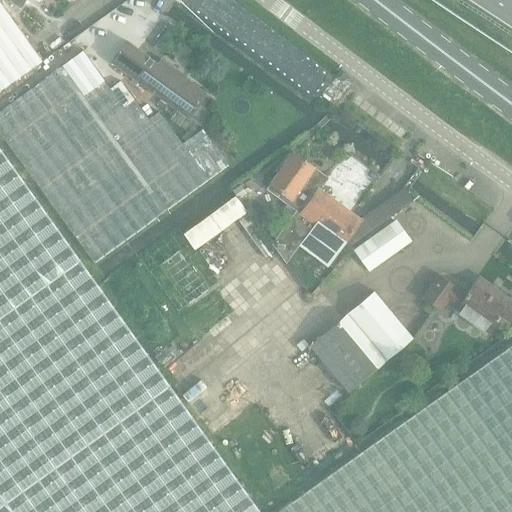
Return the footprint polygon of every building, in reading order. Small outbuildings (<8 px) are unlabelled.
[(8,0),(20,8),(21,6),(26,0),(34,0),(39,3),(41,0),(8,0)] [(213,21),(217,14),(206,7),(210,0),(214,3),(215,0),(185,0),(184,2),(213,21)] [(0,5),(0,92),(20,78),(19,76),(37,63),(39,61),(40,61),(0,5)] [(125,42),(109,64),(187,119),(203,96),(175,76),(177,73),(161,62),(158,65),(134,48),(131,46),(128,44),(125,42)] [(81,50),(0,109),(0,136),(92,263),(227,165),(201,130),(181,144),(158,112),(147,120),(120,82),(109,90),(81,50)] [(303,57),(291,83),(312,92),(323,66),(303,57)] [(0,511),(253,511),(258,509),(256,507),(91,276),(0,148),(0,511)] [(292,153),(269,185),(299,207),(272,244),(285,264),(300,244),(328,265),(342,245),(343,246),(349,248),(413,202),(407,194),(403,188),(400,190),(391,197),(359,220),(319,191),(328,179),(292,153)] [(246,194),(240,185),(232,191),(238,200),(246,194)] [(234,196),(182,234),(193,250),(245,212),(234,196)] [(246,214),(237,221),(264,258),(273,252),(246,214)] [(394,221),(354,251),(369,271),(409,241),(394,221)] [(181,248),(162,262),(190,301),(210,287),(181,248)] [(438,274),(421,298),(441,312),(446,304),(473,323),(472,325),(486,335),(501,314),(510,321),(511,318),(511,297),(498,288),(491,297),(473,284),(465,296),(455,288),(456,287),(438,274)] [(373,293),(311,345),(348,390),(411,338),(373,293)] [(511,511),(511,345),(371,445),(372,448),(282,511),(511,511)] [(174,372),(191,392),(206,380),(189,359),(174,372)]
